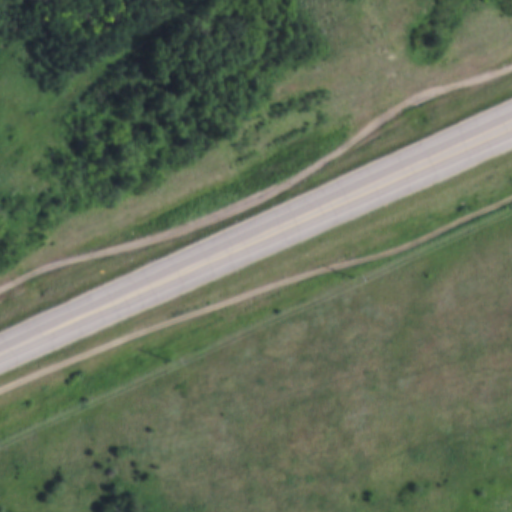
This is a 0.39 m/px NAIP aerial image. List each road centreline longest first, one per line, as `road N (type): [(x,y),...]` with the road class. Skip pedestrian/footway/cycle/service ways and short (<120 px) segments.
road 1 (primary): [(0,351),(308,211)]
road 2 (primary): [(308,211),(511,117)]
